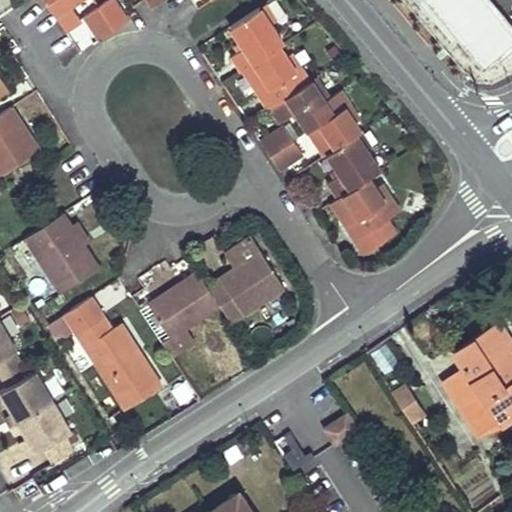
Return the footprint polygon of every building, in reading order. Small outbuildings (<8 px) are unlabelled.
[(74,0),(47,0),(66,28),(81,19),(71,2),(74,0)] [(128,20),(116,0),(105,0),(98,5),(114,29),(128,20)] [(511,42),(511,24),(491,0),(426,0),(484,67),(511,42)] [(277,18),(266,2),(260,6),(271,23),(277,18)] [(114,29),(98,5),(84,14),(100,38),(114,29)] [(271,23),(260,6),(230,26),(240,40),(245,47),(238,52),(234,56),(243,70),(245,68),(282,44),(284,43),(271,23)] [(245,47),(240,40),(235,44),(238,52),(245,47)] [(289,54),(282,44),(245,68),(269,107),(272,105),(310,79),(301,65),(298,69),(289,54)] [(301,65),(292,52),(289,54),(298,69),(301,65)] [(0,92),(9,86),(0,72),(0,92)] [(327,99),(313,78),(310,79),(272,105),(283,122),(298,112),(309,129),(335,111),(327,99)] [(352,103),(343,89),(327,99),(335,111),(309,129),(326,154),(328,152),(356,134),(362,130),(347,107),(352,103)] [(0,171),(36,148),(10,106),(0,112),(0,171)] [(294,139),(285,125),(260,140),(270,155),(294,139)] [(374,148),(362,130),(356,134),(368,151),(374,148)] [(368,151),(356,134),(328,152),(337,166),(342,173),(336,177),(330,181),(340,196),(369,177),(381,169),(368,151)] [(302,152),(294,139),(270,155),(279,168),(302,152)] [(342,173),(337,166),(331,170),(336,177),(342,173)] [(377,187),(369,177),(340,196),(333,201),(366,251),(395,232),(387,219),(399,211),(390,198),(385,201),(377,187)] [(385,201),(390,198),(381,184),(377,187),(385,201)] [(72,222),(64,210),(26,234),(62,290),(100,265),(86,243),(72,222)] [(81,217),(72,222),(86,243),(94,238),(81,217)] [(285,284),(251,233),(228,249),(237,263),(262,301),(285,284)] [(262,301),(237,263),(207,284),(221,305),(232,321),(262,301)] [(207,284),(197,268),(168,288),(192,324),(221,305),(207,284)] [(192,324),(168,288),(147,302),(169,335),(162,340),(173,357),(188,346),(183,338),(190,333),(186,328),(192,324)] [(91,294),(64,312),(125,406),(161,383),(142,353),(136,357),(114,324),(112,325),(91,294)] [(120,320),(114,324),(136,357),(142,353),(120,320)] [(511,359),(511,342),(498,321),(452,350),(463,367),(500,422),(511,414),(511,362),(511,361),(511,359)] [(15,347),(0,322),(0,356),(11,349),(15,347)] [(195,340),(190,333),(183,338),(188,346),(195,340)] [(0,372),(19,361),(11,349),(0,356),(0,372)] [(26,373),(19,361),(0,372),(0,373),(6,385),(26,373)] [(500,422),(463,367),(443,381),(478,437),(500,422)] [(52,399),(33,369),(26,373),(6,385),(0,388),(0,407),(7,403),(12,412),(8,415),(12,423),(52,399)] [(408,390),(395,398),(402,409),(409,404),(406,398),(410,395),(411,394),(408,390)] [(410,395),(406,398),(409,404),(402,409),(407,416),(419,408),(410,395)] [(70,429),(52,399),(12,423),(16,430),(21,427),(27,436),(18,441),(26,455),(43,445),(62,433),(70,429)] [(419,408),(407,416),(414,426),(425,418),(419,408)] [(12,423),(8,415),(4,417),(13,432),(16,430),(12,423)] [(349,419),(328,432),(337,447),(358,433),(349,419)] [(72,449),(62,433),(43,445),(52,460),(72,449)] [(293,452),(285,457),(295,473),(310,464),(292,435),(285,439),(293,452)] [(239,495),(230,501),(237,511),(238,511),(247,507),(239,495)] [(237,511),(230,501),(214,511),(250,511),(247,507),(238,511),(237,511)]
